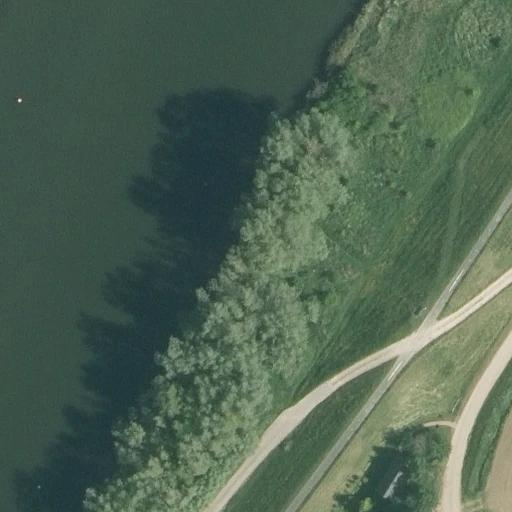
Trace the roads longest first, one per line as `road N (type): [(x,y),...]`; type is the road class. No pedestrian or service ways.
road 1 (track): [(416,342),(306,400),(212,511)]
road 2 (unclassified): [(451,511),(462,427),(511,344)]
